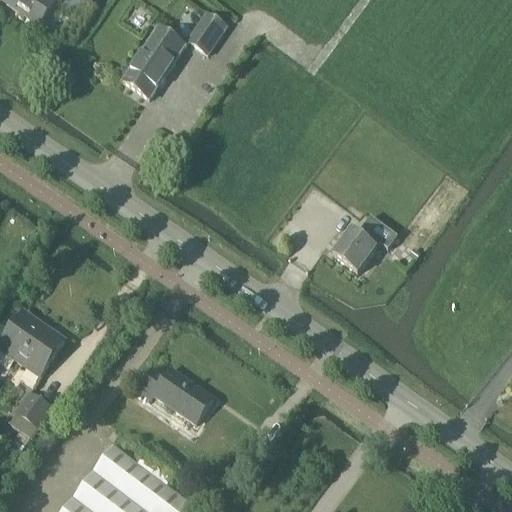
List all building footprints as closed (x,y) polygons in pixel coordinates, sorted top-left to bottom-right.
[(4,0),(1,5),(38,30),(54,7),(44,0),(4,0)] [(209,65),(229,35),(207,20),(186,50),(209,65)] [(184,52),(158,33),(122,87),(148,105),(184,52)] [(387,255),(396,242),(370,222),(360,235),(366,239),(362,245),(350,236),(332,261),(356,279),(379,249),(387,255)] [(23,317),(5,342),(0,349),(0,354),(27,373),(29,370),(42,379),(64,346),(43,331),(41,333),(34,328),(36,326),(23,317)] [(213,404),(170,374),(164,382),(152,374),(137,395),(150,404),(153,400),(195,429),(213,404)] [(1,463),(12,471),(51,414),(28,399),(15,419),(16,419),(9,429),(19,436),(1,463)] [(66,511),(186,511),(189,509),(166,491),(180,472),(152,450),(137,469),(113,451),(66,511)] [(178,489),(185,494),(192,485),(185,480),(178,489)]
